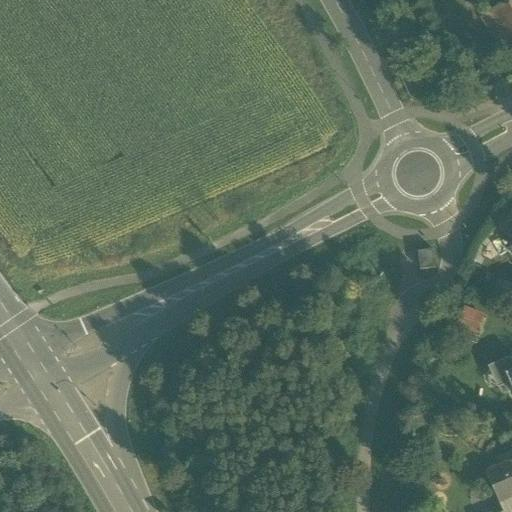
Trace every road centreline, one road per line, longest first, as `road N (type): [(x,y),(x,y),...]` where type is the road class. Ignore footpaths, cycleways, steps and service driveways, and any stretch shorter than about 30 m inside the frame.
road 1 (unclassified): [(436,205),(454,248),(446,281),(402,301),(378,367),(363,511)]
road 2 (secondary): [(291,238),(26,355)]
road 3 (primary): [(139,511),(118,431),(120,386),(155,326)]
road 4 (unclassified): [(405,145),(332,0)]
road 5 (secondary): [(155,326),(291,238)]
road 6 (primary): [(124,511),(47,387)]
road 7 (secondary): [(47,387),(155,326)]
